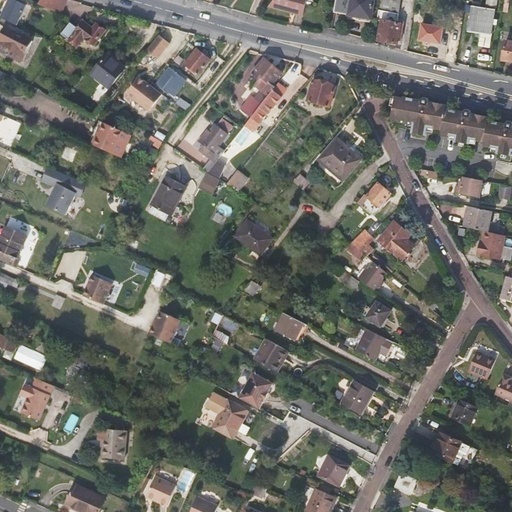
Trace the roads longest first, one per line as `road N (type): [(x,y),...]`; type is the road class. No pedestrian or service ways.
road 1 (secondary): [(244,30),(511,108)]
road 2 (secondary): [(511,87),(244,30)]
road 3 (residential): [(479,303),(363,88)]
road 4 (residential): [(479,303),(421,394),(362,511)]
road 5 (unknown): [(244,30),(175,142)]
